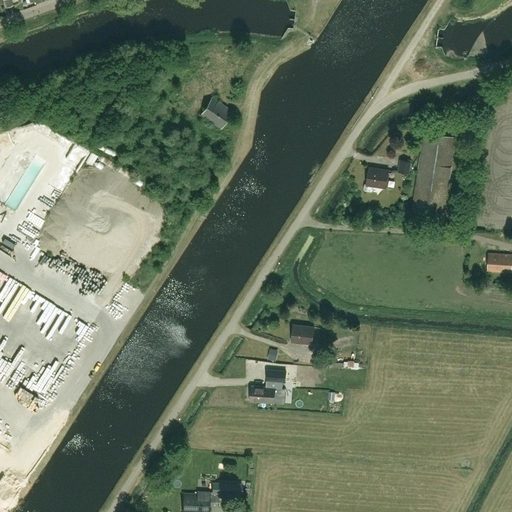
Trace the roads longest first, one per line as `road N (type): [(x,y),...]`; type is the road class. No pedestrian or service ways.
road 1 (unclassified): [(111,511),(365,119),(401,92),(511,61)]
road 2 (track): [(198,213),(227,168),(258,77),(315,0)]
road 3 (unknown): [(0,316),(67,370),(38,426),(0,404)]
road 4 (track): [(441,0),(365,119)]
